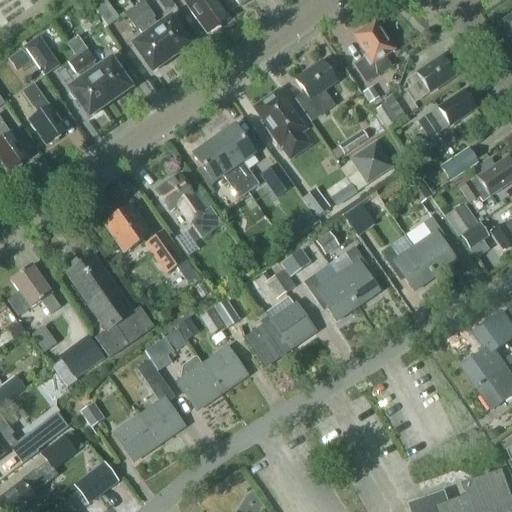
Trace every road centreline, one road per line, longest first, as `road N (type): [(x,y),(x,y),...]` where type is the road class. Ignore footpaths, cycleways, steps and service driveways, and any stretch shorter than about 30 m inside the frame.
road 1 (residential): [(149,511),(221,450),(511,271)]
road 2 (residential): [(330,0),(0,232)]
